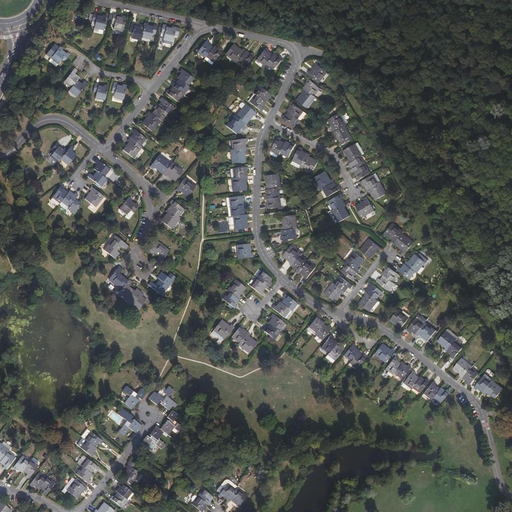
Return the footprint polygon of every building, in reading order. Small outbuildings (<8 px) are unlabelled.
[(96,23),(95,29),(104,31),(107,16),(104,15),(103,16),(98,15),(98,14),(95,13),(93,22),(96,23)] [(117,15),(114,14),(112,23),(115,23),(114,30),(123,32),(127,17),(123,16),(123,17),(117,16),(117,15)] [(132,39),(141,41),(142,38),(145,26),(141,25),(141,26),(135,25),(135,24),(132,23),(130,32),(133,33),(132,39)] [(149,23),(145,23),(145,26),(142,38),(152,40),(153,34),(156,35),(158,25),(155,25),(154,26),(149,25),(149,23)] [(165,34),(164,40),(173,42),(175,36),(179,36),(181,28),(173,26),(173,28),(167,26),(167,25),(164,25),(162,34),(165,34)] [(198,52),(205,58),(206,57),(214,47),(209,44),(210,42),(208,40),(198,52)] [(46,55),(51,58),(52,57),(59,63),(62,59),(65,61),(71,54),(68,52),(67,54),(62,50),(63,49),(61,47),(60,48),(55,44),(46,55)] [(238,62),(246,51),(244,49),(242,50),(234,44),(225,55),(236,63),(238,62)] [(220,49),(215,46),(214,47),(206,57),(214,63),(223,50),(221,48),(220,49)] [(257,60),(265,66),(266,65),(273,55),(268,51),(270,50),(267,48),(257,60)] [(251,54),(246,51),(238,62),(245,67),(255,55),(252,53),(251,54)] [(279,57),(274,54),(273,55),(266,65),(273,70),(283,57),(281,55),(279,57)] [(52,57),(51,58),(50,61),(57,67),(59,63),(52,57)] [(310,71),(307,73),(320,83),(328,72),(318,63),(311,72),(310,71)] [(78,80),(80,77),(75,74),(78,71),(75,68),(64,82),(72,88),(78,80)] [(178,78),(179,79),(189,86),(194,79),(182,69),(180,72),(181,73),(178,78)] [(174,82),(172,85),(173,86),(184,95),(190,88),(189,86),(179,79),(175,83),(174,82)] [(308,83),(305,87),(315,96),(321,89),(309,79),(306,82),(308,83)] [(82,84),(78,80),(72,88),(69,91),(77,97),(87,83),(85,81),(82,84)] [(99,83),(96,83),(94,92),(97,93),(96,99),(105,101),(109,86),(105,85),(105,86),(99,85),(99,83)] [(116,92),(114,98),(124,100),(127,85),(124,85),(123,86),(118,85),(118,83),(114,83),(112,92),(116,92)] [(184,95),(173,86),(170,91),(168,90),(166,93),(179,103),(184,95)] [(260,86),(254,93),(255,95),(265,102),(269,97),(270,98),(272,96),(260,86)] [(308,108),(317,97),(315,96),(305,87),(302,90),(304,91),(297,99),(308,108)] [(263,108),(266,103),(265,102),(255,95),(250,102),(262,111),(264,109),(263,108)] [(158,106),(169,115),(175,107),(162,98),(160,100),(161,102),(158,106)] [(288,110),(289,111),(298,117),(304,111),(293,101),(290,104),(292,106),(288,110)] [(236,116),(247,125),(254,116),(255,117),(258,114),(243,102),(240,102),(239,104),(240,106),(242,108),(236,116)] [(161,121),(163,122),(169,115),(158,106),(156,105),(154,108),(156,109),(152,113),(161,121)] [(153,132),(161,121),(152,113),(149,111),(147,114),(148,115),(142,123),(153,132)] [(294,127),(301,120),(299,119),(298,117),(289,111),(286,116),(284,115),(282,118),(294,127)] [(298,117),(299,119),(300,118),(302,120),(307,113),(304,111),(298,117)] [(342,112),(340,114),(346,124),(348,123),(342,112)] [(334,133),(346,125),(346,124),(340,114),(330,119),(333,125),(329,127),(331,130),(332,130),(334,133)] [(244,128),(247,125),(236,116),(234,115),(226,126),(236,133),(240,129),(243,131),(245,128),(244,128)] [(353,138),(346,125),(334,133),(339,142),(338,143),(340,146),(353,138)] [(133,133),(130,138),(141,146),(147,139),(134,129),(132,132),(133,133)] [(279,153),(281,153),(286,142),(281,140),(282,138),(279,137),(272,149),(279,153)] [(134,159),(142,147),(141,146),(130,138),(128,141),(129,142),(123,150),(134,159)] [(232,149),(246,148),(246,142),(248,142),(247,138),(231,140),(232,149)] [(293,144),(287,141),(286,142),(281,153),(289,157),(297,143),(294,142),(293,144)] [(51,157),(58,162),(61,160),(68,150),(65,148),(64,149),(59,146),(60,144),(58,142),(52,150),(54,152),(51,157)] [(359,143),(355,144),(362,156),(365,154),(359,143)] [(348,160),(350,163),(362,156),(355,144),(345,151),(349,159),(348,160)] [(74,148),(72,146),(68,150),(61,160),(68,165),(76,155),(72,151),(74,148)] [(302,164),(308,152),(302,150),(303,148),(301,147),(294,160),(302,164)] [(247,152),(246,148),(232,149),(230,150),(232,164),(246,162),(245,152),(247,152)] [(311,154),(308,152),(302,164),(301,167),(313,173),(319,160),(310,155),(311,154)] [(154,168),(163,174),(172,163),(161,154),(151,167),(153,169),(154,168)] [(365,159),(363,156),(362,156),(350,163),(353,169),(351,169),(353,173),(355,172),(367,165),(364,160),(365,159)] [(94,169),(97,171),(104,177),(110,169),(97,159),(94,162),(97,164),(94,169)] [(292,164),(300,168),(301,167),(302,164),(294,160),(292,164)] [(172,163),(163,174),(165,176),(167,175),(175,181),(183,170),(173,162),(172,163)] [(372,173),(367,165),(355,172),(358,176),(356,177),(358,181),(372,173)] [(234,178),(248,176),(247,171),(249,170),(248,167),(233,169),(234,178)] [(104,177),(107,179),(113,172),(110,169),(104,177)] [(102,187),(108,180),(107,179),(104,177),(97,171),(93,175),(90,173),(88,176),(102,187)] [(324,189),(335,182),(334,179),(332,180),(327,171),(316,177),(318,181),(323,189),(324,189)] [(266,186),(266,189),(280,188),(282,187),(280,173),(267,175),(268,185),(266,186)] [(364,184),(367,189),(379,182),(374,174),(361,182),(362,185),(364,184)] [(248,180),(248,176),(234,178),(232,178),(233,192),(247,190),(246,180),(248,180)] [(197,186),(186,177),(176,190),(179,192),(180,191),(188,197),(197,186)] [(315,183),(319,191),(323,189),(318,181),(315,183)] [(388,193),(381,181),(379,182),(367,189),(369,192),(371,191),(375,200),(388,193)] [(338,187),(335,182),(324,189),(328,197),(342,189),(340,186),(338,187)] [(62,201),(69,193),(64,189),(65,187),(63,185),(54,197),(60,203),(62,201)] [(91,191),(85,199),(96,208),(104,196),(92,187),(90,190),(91,191)] [(280,188),(266,189),(267,195),(265,195),(265,199),(267,199),(281,197),(280,188)] [(75,194),(70,191),(69,193),(62,201),(69,207),(68,209),(73,212),(76,208),(78,208),(79,201),(77,201),(75,199),(79,195),(76,193),(75,194)] [(335,209),(346,203),(342,197),(344,196),(342,194),(330,201),(332,204),(335,209)] [(229,197),(230,207),(244,205),(243,199),(245,199),(244,195),(229,197)] [(51,199),(58,205),(60,204),(60,203),(54,197),(51,199)] [(132,199),(129,197),(119,209),(127,215),(125,217),(128,219),(129,219),(134,213),(133,212),(139,205),(136,203),(135,204),(131,201),(132,199)] [(282,206),(281,197),(267,199),(268,204),(266,204),(267,208),(282,206)] [(365,200),(356,205),(363,217),(375,210),(367,197),(364,199),(365,200)] [(171,204),(168,208),(179,217),(185,209),(172,200),(170,203),(171,204)] [(69,207),(62,201),(60,203),(60,204),(67,210),(68,209),(69,207)] [(347,205),(346,203),(335,209),(333,210),(340,222),(351,215),(346,206),(347,205)] [(231,216),(233,216),(245,214),(244,208),(246,208),(246,205),(244,205),(230,207),(231,216)] [(179,217),(168,208),(166,211),(167,212),(161,220),(172,229),(181,218),(179,217)] [(332,211),(330,212),(336,224),(340,222),(333,210),(332,211)] [(247,218),(249,218),(249,214),(245,214),(233,216),(235,230),(248,228),(247,218)] [(282,226),(282,230),(296,229),(299,228),(297,215),(283,216),(284,226),(282,226)] [(403,233),(405,231),(393,223),(384,234),(393,240),(392,241),(395,244),(403,233)] [(296,229),(282,230),(283,236),(281,236),(281,239),(297,238),(296,229)] [(403,233),(395,244),(403,251),(402,252),(405,254),(415,242),(403,233)] [(129,246),(115,235),(104,249),(116,259),(120,253),(118,251),(122,246),(126,249),(129,246)] [(382,248),(370,239),(361,249),(372,258),(379,250),(380,251),(382,248)] [(156,240),(147,251),(152,256),(154,253),(159,257),(156,262),(159,265),(170,251),(156,240)] [(250,243),(236,245),(238,259),(253,257),(253,253),(251,254),(250,243)] [(290,264),(293,266),(302,255),(303,253),(292,245),(284,256),(292,262),(290,264)] [(347,263),(358,272),(361,269),(359,268),(365,260),(354,252),(346,262),(347,263)] [(416,272),(417,273),(426,262),(421,258),(423,255),(420,253),(418,256),(416,254),(409,262),(407,260),(405,263),(416,272)] [(302,255),(293,266),(298,270),(297,271),(299,273),(300,272),(309,261),(302,255)] [(317,267),(309,261),(300,272),(305,276),(304,277),(307,279),(317,267)] [(354,277),(358,272),(347,263),(341,271),(354,281),(356,278),(354,277)] [(410,279),(416,272),(405,263),(401,268),(400,267),(398,269),(410,279)] [(384,275),(394,282),(400,275),(387,265),(385,268),(386,269),(383,274),(384,275)] [(109,280),(121,290),(128,281),(119,274),(123,268),(120,266),(109,280)] [(263,271),(257,278),(267,287),(268,287),(270,285),(269,284),(272,279),(263,271)] [(150,281),(148,284),(162,295),(176,277),(170,273),(168,277),(161,272),(157,277),(159,280),(155,285),(150,281)] [(335,283),(346,291),(350,287),(351,288),(353,285),(341,275),(335,283)] [(377,281),(388,290),(394,282),(384,275),(380,279),(379,278),(377,281)] [(267,287),(257,278),(251,286),(262,295),(264,292),(263,292),(267,287)] [(132,282),(129,279),(128,281),(121,290),(119,293),(135,306),(136,305),(140,309),(145,302),(143,300),(144,297),(143,296),(144,294),(137,288),(135,291),(129,286),(132,282)] [(229,291),(240,299),(241,297),(240,296),(246,288),(235,279),(227,289),(229,291)] [(344,294),(346,291),(335,283),(333,282),(325,293),(335,301),(342,293),(344,294)] [(370,286),(367,290),(378,299),(384,292),(371,282),(369,285),(370,286)] [(391,292),(397,285),(394,282),(388,290),(391,292)] [(378,299),(367,290),(364,294),(366,295),(360,303),(371,311),(379,300),(378,299)] [(236,304),(240,299),(229,291),(223,299),(229,304),(232,306),(235,308),(237,306),(236,304)] [(292,311),(298,304),(286,294),(283,297),(284,298),(281,302),(289,309),(291,311),(292,311)] [(281,302),(279,301),(276,306),(274,305),(272,308),(284,316),(289,309),(281,302)] [(410,318),(399,309),(391,320),(398,326),(398,327),(401,330),(410,318)] [(271,318),(269,322),(270,323),(280,331),(285,324),(273,314),(270,317),(271,318)] [(426,321),(428,318),(424,315),(423,316),(420,314),(417,317),(424,323),(426,321)] [(324,324),(325,322),(320,318),(321,317),(318,315),(313,321),(309,327),(316,333),(324,324)] [(412,331),(416,334),(424,323),(417,317),(408,330),(410,332),(412,331)] [(222,319),(213,330),(214,330),(215,331),(224,339),(234,326),(231,324),(230,326),(222,319)] [(424,323),(416,334),(419,336),(420,335),(428,341),(437,330),(426,321),(424,323)] [(275,339),(281,332),(280,331),(270,323),(266,328),(265,327),(262,330),(275,339)] [(316,333),(315,335),(322,341),(332,328),(330,326),(328,327),(324,324),(316,333)] [(245,327),(242,325),(232,338),(239,343),(248,332),(244,329),(245,327)] [(458,338),(459,337),(448,328),(447,330),(458,339),(458,338)] [(215,331),(214,330),(212,333),(222,341),(224,339),(215,331)] [(445,349),(448,352),(456,341),(458,339),(447,330),(438,341),(446,348),(445,349)] [(251,334),(248,332),(239,343),(238,345),(249,353),(257,342),(249,336),(251,334)] [(336,344),(337,343),(332,339),(334,337),(331,335),(321,347),(329,354),(336,344)] [(456,341),(448,352),(452,355),(451,356),(454,359),(463,347),(461,346),(456,341)] [(359,352),(360,350),(355,346),(356,345),(353,343),(343,355),(351,361),(359,352)] [(383,343),(374,354),(385,363),(394,350),(392,349),(391,350),(383,343)] [(328,354),(335,360),(336,360),(345,348),(342,346),(341,347),(336,344),(329,354),(328,354)] [(351,361),(350,363),(357,368),(367,356),(364,354),(363,355),(359,352),(351,361)] [(328,354),(326,357),(333,363),(335,360),(328,354)] [(394,374),(403,363),(395,357),(386,368),(389,371),(394,374)] [(471,369),(474,366),(463,357),(454,368),(462,375),(461,376),(464,378),(471,369)] [(407,366),(403,363),(394,374),(401,379),(411,366),(408,364),(407,366)] [(470,386),(480,373),(477,371),(475,372),(471,369),(464,378),(468,382),(467,384),(470,386)] [(407,386),(411,389),(412,388),(420,378),(415,374),(416,373),(413,371),(403,383),(401,387),(404,389),(405,389),(407,386)] [(478,388),(483,392),(492,381),(484,375),(474,388),(477,390),(478,388)] [(425,380),(421,377),(420,378),(412,388),(419,393),(429,381),(427,378),(425,380)] [(504,388),(493,379),(492,381),(483,392),(486,394),(487,393),(495,399),(504,388)] [(424,394),(431,400),(432,398),(440,389),(435,385),(436,384),(434,381),(424,394)] [(141,400),(147,393),(141,389),(137,394),(127,386),(123,391),(130,397),(124,403),(132,409),(138,401),(137,400),(139,398),(141,400)] [(169,410),(171,406),(172,405),(175,407),(177,404),(168,396),(173,390),(168,386),(166,389),(163,393),(166,395),(164,399),(158,394),(154,392),(149,399),(156,404),(160,400),(162,402),(160,403),(169,410)] [(163,387),(158,394),(164,399),(166,395),(163,393),(166,389),(163,387)] [(440,404),(449,392),(447,389),(445,391),(441,387),(440,389),(432,398),(440,404)] [(164,432),(168,435),(173,428),(180,433),(184,428),(174,420),(178,415),(173,410),(167,417),(170,420),(169,421),(167,420),(160,429),(164,432)] [(126,411),(121,416),(127,421),(119,431),(124,435),(129,428),(136,433),(142,425),(133,419),(132,421),(130,420),(133,416),(126,411)] [(147,435),(141,442),(146,447),(151,441),(161,449),(165,444),(159,439),(164,432),(160,429),(156,426),(150,434),(151,435),(149,437),(147,435)] [(87,429),(81,436),(83,438),(85,439),(91,432),(87,429)] [(103,441),(91,432),(85,439),(87,441),(95,447),(99,443),(101,444),(103,441)] [(85,439),(83,438),(78,445),(81,448),(87,441),(85,439)] [(93,453),(97,449),(95,447),(87,441),(81,448),(92,457),(95,454),(93,453)] [(8,451),(11,447),(3,442),(1,445),(8,451)] [(0,461),(8,451),(1,445),(0,444),(0,461)] [(15,457),(8,451),(0,461),(0,463),(4,466),(3,468),(6,470),(15,457)] [(22,471),(29,461),(22,456),(13,468),(16,470),(17,469),(21,472),(22,471)] [(79,463),(82,466),(88,459),(85,456),(79,463)] [(88,459),(82,466),(91,473),(95,469),(96,470),(98,467),(88,459)] [(38,466),(31,460),(29,461),(22,471),(27,475),(26,476),(29,478),(38,466)] [(136,465),(129,460),(127,463),(128,464),(126,467),(127,468),(121,476),(132,485),(140,474),(133,468),(136,465)] [(89,479),(93,474),(91,473),(82,466),(76,473),(88,483),(91,480),(89,479)] [(39,488),(46,478),(39,473),(29,485),(32,487),(33,486),(38,489),(39,488)] [(55,483),(47,477),(46,478),(39,488),(44,491),(43,493),(45,495),(55,483)] [(67,490),(76,479),(72,477),(64,488),(67,490)] [(87,485),(77,478),(76,479),(67,490),(77,498),(84,490),(85,491),(87,489),(86,487),(87,485)] [(236,487),(237,486),(231,481),(228,480),(225,480),(224,481),(220,486),(223,489),(227,484),(234,490),(236,487)] [(119,486),(116,491),(117,492),(127,499),(132,492),(133,492),(120,482),(118,485),(119,486)] [(223,489),(220,486),(216,490),(220,493),(218,495),(221,497),(222,496),(227,500),(234,490),(227,484),(223,489)] [(247,496),(236,487),(234,490),(227,500),(229,502),(231,500),(238,507),(247,496)] [(208,504),(209,506),(211,503),(210,502),(214,497),(203,488),(197,496),(208,504)] [(127,499),(117,492),(113,496),(112,496),(110,498),(122,508),(129,500),(127,499)] [(197,496),(194,494),(192,495),(190,497),(191,499),(189,501),(191,502),(191,503),(201,511),(204,511),(205,510),(204,509),(208,504),(197,496)] [(0,511),(9,511),(11,510),(0,501),(0,511)] [(96,509),(94,511),(113,511),(115,511),(104,502),(97,510),(96,509)]
